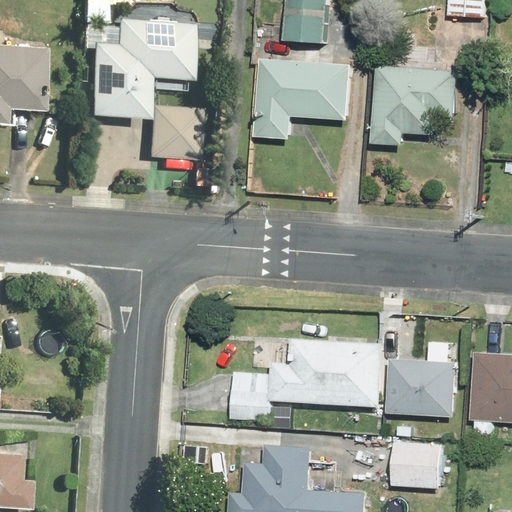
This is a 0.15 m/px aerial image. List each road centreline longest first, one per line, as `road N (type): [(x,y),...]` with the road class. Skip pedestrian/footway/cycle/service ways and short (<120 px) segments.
road 1 (tertiary): [(143,238),(511,263)]
road 2 (residential): [(126,511),(143,238)]
road 3 (tertiary): [(0,229),(143,238)]
